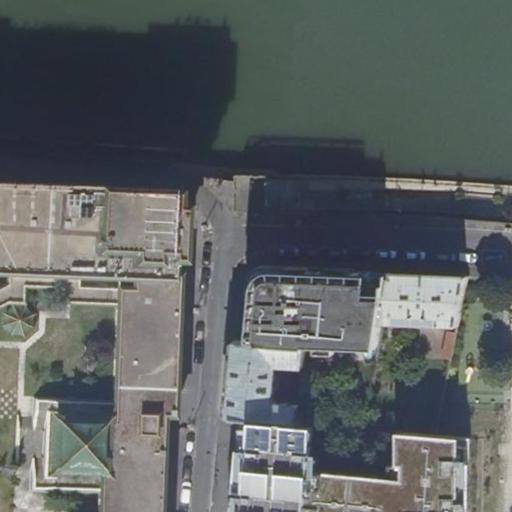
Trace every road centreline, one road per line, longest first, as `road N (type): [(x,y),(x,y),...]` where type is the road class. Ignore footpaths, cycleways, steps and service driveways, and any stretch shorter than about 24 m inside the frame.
road 1 (unclassified): [(222,234),(511,244)]
road 2 (residential): [(196,511),(222,234)]
